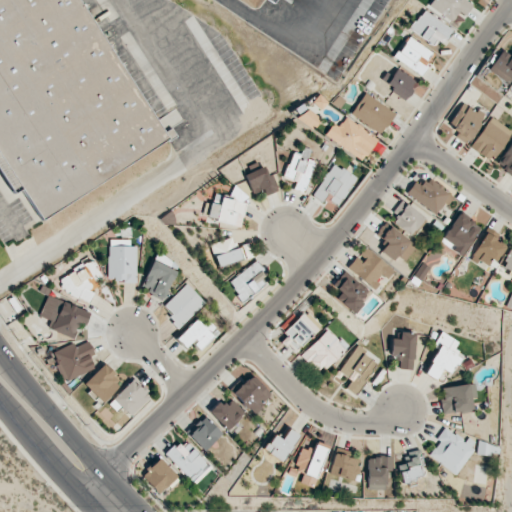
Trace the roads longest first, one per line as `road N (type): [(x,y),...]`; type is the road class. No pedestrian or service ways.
road 1 (residential): [(86,496),(247,341),(317,260),(508,0)]
road 2 (secondary): [(140,511),(0,350)]
road 3 (residential): [(247,341),(326,413),(375,423),(402,410)]
road 4 (secondary): [(0,396),(100,511)]
road 5 (residential): [(409,139),(511,213)]
